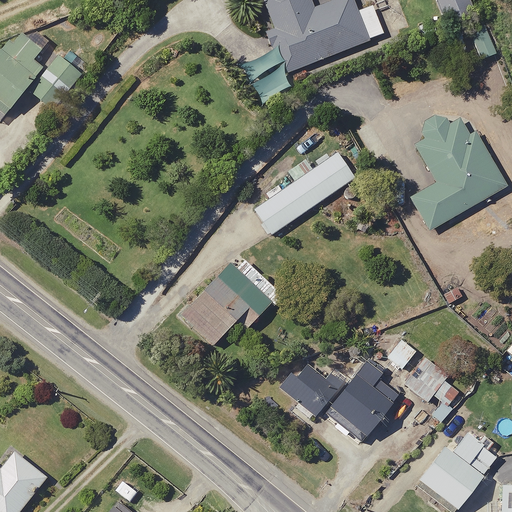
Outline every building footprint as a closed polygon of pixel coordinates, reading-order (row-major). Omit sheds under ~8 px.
[(148,7),(145,0),(125,0),(129,13),(148,7)] [(374,8),(356,15),(350,0),(339,0),(311,11),(307,0),(259,0),(272,31),(264,34),(281,76),(352,48),(384,35),(374,8)] [(471,15),(466,0),(434,0),(444,25),(471,15)] [(494,57),(485,26),(469,31),(478,61),(494,57)] [(69,51),(62,61),(55,56),(45,70),(33,61),(47,42),(35,32),(6,45),(0,52),(0,117),(3,120),(25,92),(53,113),(81,76),(75,71),(83,61),(69,51)] [(469,46),(456,38),(441,42),(446,59),(454,57),(461,61),(469,46)] [(445,129),(439,118),(420,129),(426,140),(413,147),(435,186),(409,201),(427,233),(503,190),(473,137),(467,140),(457,122),(445,129)] [(354,182),(337,156),(253,211),(270,237),(354,182)] [(279,297),(240,258),(181,318),(211,347),(233,325),(242,335),(279,297)] [(403,372),(415,355),(395,340),(382,357),(403,372)] [(435,406),(446,415),(468,388),(457,379),(455,382),(426,357),(402,386),(426,406),(432,398),(438,403),(435,406)] [(381,380),(363,364),(340,391),(304,359),(278,390),(313,420),(321,412),(359,444),(398,399),(378,382),(381,380)] [(446,511),(455,511),(495,461),(485,453),(491,445),(479,436),(473,444),(457,432),(414,487),(446,511)] [(0,511),(18,511),(44,480),(12,455),(0,470),(0,511)]
